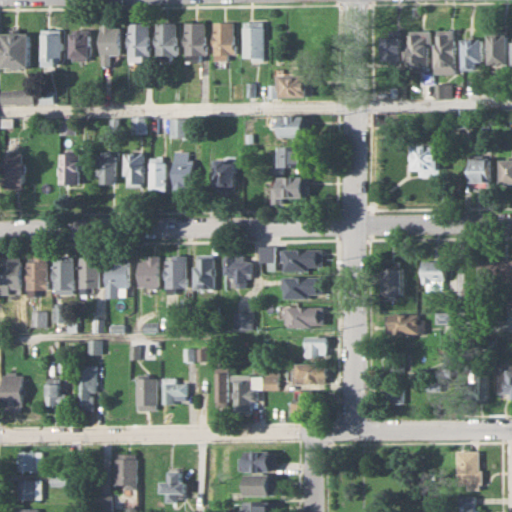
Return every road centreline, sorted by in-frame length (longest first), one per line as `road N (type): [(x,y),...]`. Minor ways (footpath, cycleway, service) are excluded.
road 1 (residential): [(0,229),(511,221)]
road 2 (residential): [(0,433),(511,427)]
road 3 (residential): [(349,0),(354,430)]
